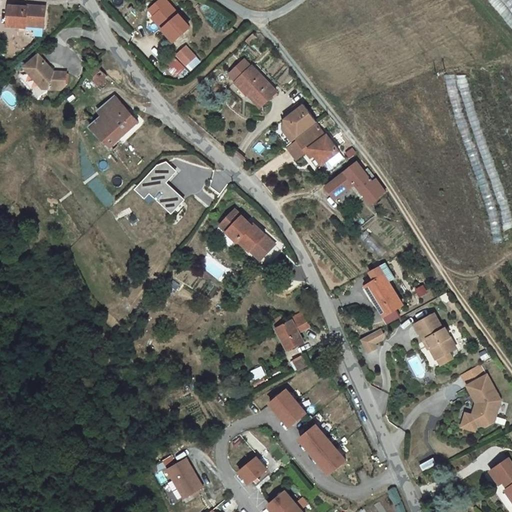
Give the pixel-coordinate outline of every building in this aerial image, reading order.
[(169,0),(158,0),(151,6),(158,14),(154,17),(160,22),(170,32),(175,39),(192,23),(169,0)] [(511,0),(489,0),(511,28),(511,0)] [(14,29),(31,30),(31,26),(48,28),(49,9),(33,8),(32,9),(15,8),(14,29)] [(167,36),(170,32),(160,22),(157,25),(167,36)] [(47,37),(48,28),(31,26),(31,30),(31,36),(47,37)] [(188,48),(178,57),(188,68),(198,59),(188,48)] [(45,63),(38,55),(23,70),(41,90),(60,91),(66,84),(67,74),(54,72),(50,67),(47,70),(43,65),(45,63)] [(174,58),(166,67),(179,79),(187,70),(174,58)] [(236,81),(251,67),(244,60),(229,74),(236,81)] [(108,78),(97,65),(89,72),(86,75),(98,88),(108,78)] [(276,92),(252,66),(251,67),(236,81),(235,83),(248,95),(250,93),(262,105),(276,92)] [(468,87),(466,75),(446,75),(458,124),(482,194),(490,219),(495,244),(503,242),(501,231),(511,227),(511,222),(507,201),(479,122),(468,87)] [(105,119),(94,131),(102,139),(106,143),(108,145),(111,148),(140,123),(117,98),(101,114),(105,119)] [(294,133),(298,138),(317,123),(304,105),(300,108),(296,111),(284,120),(283,131),(294,133)] [(316,128),(296,143),(304,154),(308,151),(319,165),(336,152),(325,138),(324,139),(316,128)] [(294,133),(283,131),(292,142),(298,138),(294,133)] [(295,162),(304,154),(296,143),(286,151),(295,162)] [(137,155),(123,163),(131,173),(143,166),(137,155)] [(172,214),(185,199),(167,183),(178,171),(168,161),(158,165),(135,189),(145,198),(150,204),(156,199),(172,214)] [(376,180),(375,177),(369,181),(355,163),(324,188),(328,194),(323,197),(327,202),(331,198),(333,200),(353,184),(369,203),(384,191),(381,186),(376,180)] [(247,223),(235,211),(226,221),(232,228),(227,233),(238,243),(239,242),(250,253),(252,251),(262,261),(275,248),(254,227),(252,230),(246,225),(247,223)] [(351,221),(347,224),(351,231),(352,229),(355,227),(351,221)] [(368,230),(360,235),(378,259),(385,253),(368,230)] [(397,305),(377,277),(361,287),(371,300),(367,302),(379,318),(397,305)] [(312,329),(305,315),(294,322),(294,324),(279,332),(288,349),(293,352),(305,345),(300,335),(300,332),(304,334),(312,329)] [(410,325),(419,341),(423,339),(427,348),(425,349),(430,358),(439,353),(441,356),(452,350),(441,328),(437,330),(429,315),(410,325)] [(374,330),(356,340),(363,353),(371,349),(368,344),(377,340),(378,336),(374,330)] [(421,351),(425,349),(427,348),(423,339),(419,341),(417,342),(421,351)] [(292,362),(297,371),(306,366),(301,358),(292,362)] [(482,375),(462,385),(471,403),(475,404),(474,407),(470,406),(467,416),(471,423),(480,426),(488,422),(496,400),(482,375)] [(285,389),(269,403),(289,426),(305,412),(285,389)] [(469,430),(471,423),(467,416),(461,413),(456,426),(469,430)] [(329,473),(345,460),(315,424),(299,438),(329,473)] [(256,457),(239,472),(249,484),(266,469),(256,457)] [(185,459),(167,470),(184,498),(202,487),(185,459)] [(511,505),(511,469),(510,471),(502,459),(485,471),(494,483),(499,480),(504,486),(500,489),(511,506),(511,505)] [(302,511),(284,491),(267,505),(272,511),(302,511)]
